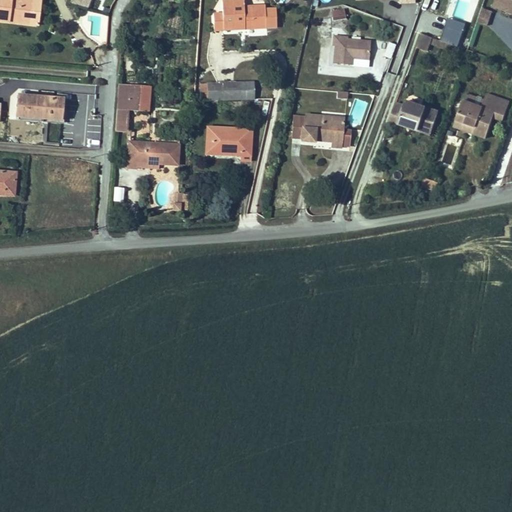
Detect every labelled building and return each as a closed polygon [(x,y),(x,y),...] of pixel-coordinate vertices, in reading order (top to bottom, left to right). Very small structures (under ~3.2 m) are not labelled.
[(0,0),(0,20),(9,22),(10,17),(30,19),(29,24),(37,25),(40,0),(0,0)] [(69,0),(69,3),(87,8),(89,0),(69,0)] [(511,0),(496,0),(494,7),(511,13),(511,0)] [(244,8),(244,1),(222,2),(222,13),(213,14),(214,30),(224,30),(224,26),(235,25),(235,22),(244,22),(244,29),(276,27),(275,10),(265,11),(265,7),(251,7),(252,12),(244,13),(244,8)] [(344,9),(331,11),(333,21),(345,19),(344,9)] [(492,12),(483,9),(479,22),(487,25),(492,12)] [(224,30),(244,29),(244,22),(235,22),(235,25),(224,26),(224,30)] [(426,51),(431,37),(422,34),(416,48),(426,51)] [(335,46),(334,64),(351,65),(352,58),(352,56),(355,56),(355,58),(369,59),(370,42),(348,40),(348,38),(334,37),(333,46),(335,46)] [(452,45),(468,50),(470,43),(461,40),(460,42),(454,40),(452,45)] [(389,42),(384,56),(391,58),(392,55),(398,57),(402,47),(389,42)] [(467,73),(460,71),(458,79),(464,81),(467,73)] [(367,91),(375,93),(377,83),(369,81),(367,91)] [(208,83),(208,100),(254,99),(254,82),(208,83)] [(128,110),(140,111),(141,86),(118,84),(117,110),(128,110)] [(150,87),(141,86),(140,111),(148,112),(150,87)] [(467,94),(464,101),(482,108),(484,100),(467,94)] [(486,94),(485,99),(494,103),(496,97),(486,94)] [(16,116),(48,119),(48,113),(61,114),(63,99),(18,95),(16,116)] [(463,101),(456,120),(475,127),(473,134),(486,139),(493,118),(503,121),(510,102),(496,97),(494,103),(485,99),(484,100),(482,108),(464,101),(463,101)] [(404,106),(396,104),(388,125),(397,128),(398,124),(431,135),(438,112),(406,101),(404,106)] [(127,132),(128,110),(117,110),(115,132),(127,132)] [(48,119),(48,122),(61,123),(61,114),(48,113),(48,119)] [(314,141),(314,139),(324,139),(324,141),(333,142),(332,147),(341,148),(341,146),(342,130),(343,123),(335,122),(336,117),(321,116),(321,117),(305,116),(305,117),(305,120),(294,119),(292,137),(302,138),(301,141),(314,142),(314,141)] [(475,127),(456,120),(453,127),(473,134),(475,127)] [(250,162),(252,130),(207,127),(207,141),(212,141),(211,154),(230,155),(230,152),(233,152),(233,155),(241,156),(241,161),(250,162)] [(350,131),(342,130),(341,146),(348,146),(350,131)] [(129,142),(127,168),(136,169),(137,168),(137,163),(159,164),(177,165),(179,145),(129,142)] [(0,191),(14,193),(16,173),(0,171),(0,191)] [(434,192),(437,183),(425,178),(421,186),(434,192)] [(123,202),(123,187),(113,186),(112,202),(123,202)]
